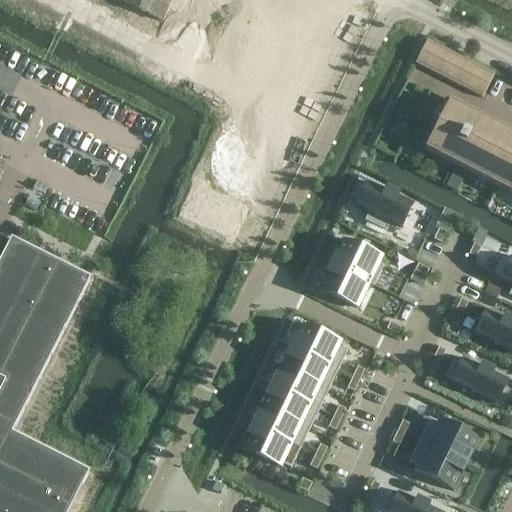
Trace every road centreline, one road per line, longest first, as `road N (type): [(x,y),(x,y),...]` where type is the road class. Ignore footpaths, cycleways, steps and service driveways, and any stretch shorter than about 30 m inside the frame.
road 1 (residential): [(255,282),(394,0)]
road 2 (residential): [(147,511),(255,282)]
road 3 (residential): [(255,282),(402,354)]
road 4 (residential): [(402,354),(404,384),(353,491)]
road 5 (residential): [(511,58),(397,0)]
